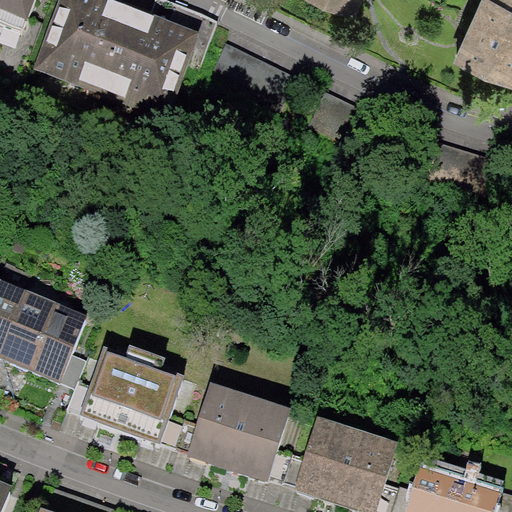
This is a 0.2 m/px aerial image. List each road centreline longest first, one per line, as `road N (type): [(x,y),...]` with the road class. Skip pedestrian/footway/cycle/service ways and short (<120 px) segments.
road 1 (residential): [(198,0),(434,114),(511,136)]
road 2 (residential): [(216,511),(0,434)]
